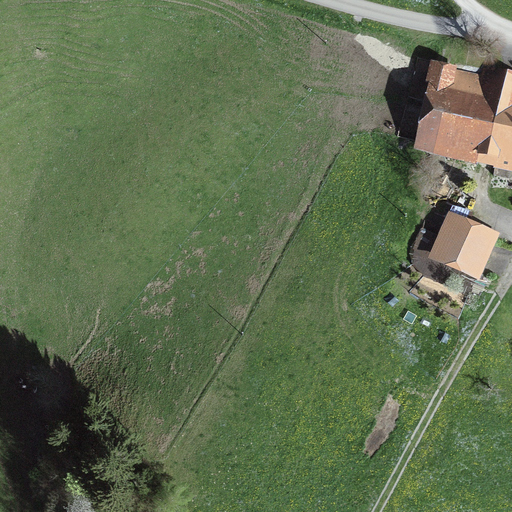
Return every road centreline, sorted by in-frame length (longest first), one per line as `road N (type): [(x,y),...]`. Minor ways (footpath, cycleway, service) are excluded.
road 1 (track): [(497,293),(377,511)]
road 2 (track): [(485,34),(352,0)]
